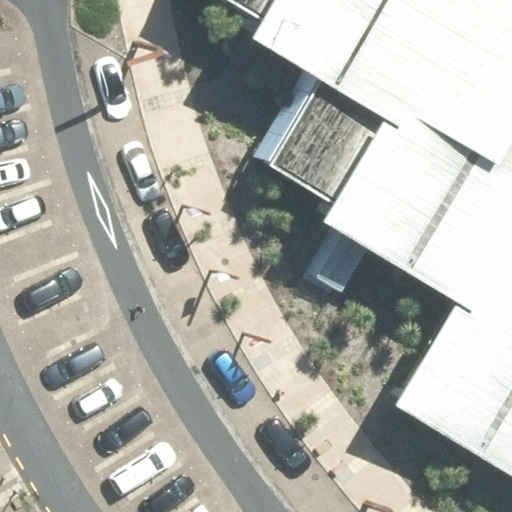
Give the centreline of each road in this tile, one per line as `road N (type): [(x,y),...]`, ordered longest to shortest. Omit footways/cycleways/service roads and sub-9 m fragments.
road 1 (residential): [(48,0),(65,105),(132,298),(255,511)]
road 2 (residential): [(74,511),(21,426),(0,374)]
